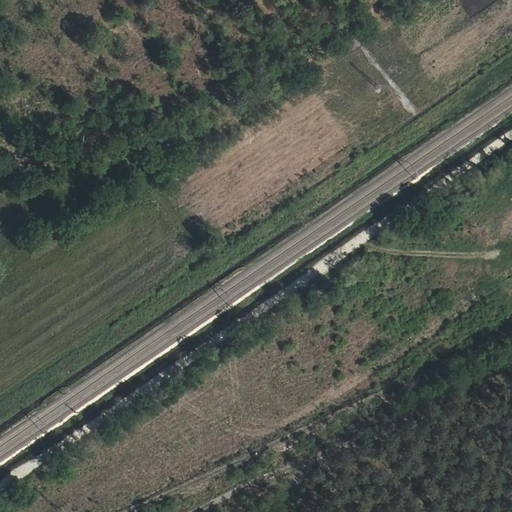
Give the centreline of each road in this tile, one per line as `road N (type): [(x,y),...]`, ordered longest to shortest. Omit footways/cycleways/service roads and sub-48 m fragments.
road 1 (track): [(511,136),(0,486)]
road 2 (track): [(511,353),(194,511)]
